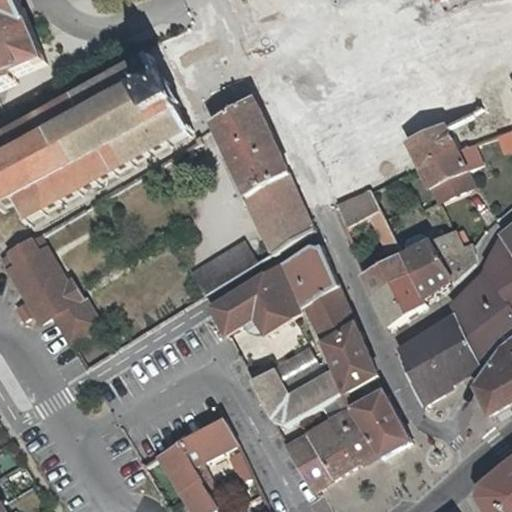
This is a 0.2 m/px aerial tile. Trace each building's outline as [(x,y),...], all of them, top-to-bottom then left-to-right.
[(0,0),(0,95),(20,86),(17,79),(50,66),(21,0),(0,0)] [(0,212),(4,214),(20,206),(30,226),(193,135),(181,116),(184,114),(165,79),(162,80),(152,61),(6,142),(0,145),(0,212)] [(216,128),(263,231),(300,208),(302,198),(258,105),(216,128)] [(424,173),(463,156),(453,134),(450,130),(412,147),(424,173)] [(511,134),(501,139),(508,155),(511,153),(511,134)] [(478,149),(463,156),(424,173),(434,192),(445,187),(452,201),(467,194),(461,180),(469,176),(485,168),(478,149)] [(469,176),(461,180),(467,194),(476,190),(469,176)] [(445,187),(434,192),(441,206),(452,201),(445,187)] [(354,230),(374,220),(385,215),(376,197),(374,192),(344,206),(354,230)] [(318,233),(302,198),(300,208),(263,231),(276,260),(318,233)] [(369,280),(381,303),(419,283),(408,260),(391,223),(386,214),(385,215),(374,220),(396,265),(369,280)] [(466,233),(457,238),(464,251),(477,265),(475,251),(466,233)] [(487,274),(505,299),(511,294),(511,235),(505,242),(487,274)] [(410,245),(415,257),(432,249),(428,238),(423,236),(412,241),(410,245)] [(464,251),(457,238),(432,249),(415,257),(414,257),(435,298),(456,285),(477,265),(464,251)] [(80,303),(69,284),(42,242),(7,263),(39,319),(53,311),(74,346),(104,328),(87,299),(80,303)] [(210,300),(264,267),(252,246),(197,280),(210,300)] [(317,252),(288,270),(309,318),(323,349),(360,332),(326,252),(317,252)] [(414,257),(408,260),(419,283),(430,306),(435,298),(414,257)] [(288,270),(215,314),(229,340),(249,329),(252,335),(261,339),(268,339),(269,341),(309,318),(288,270)] [(511,336),(511,308),(505,299),(487,274),(484,281),(456,309),(461,317),(462,318),(468,328),(480,353),(484,363),(506,342),(511,336)] [(76,280),(69,284),(80,303),(87,299),(76,280)] [(430,306),(419,283),(381,303),(393,332),(430,306)] [(485,367),(490,379),(510,355),(511,353),(511,294),(505,299),(511,308),(511,336),(506,342),(484,363),(487,368),(485,367)] [(445,392),(485,367),(487,368),(484,363),(480,353),(468,328),(462,318),(461,317),(405,352),(428,407),(446,396),(445,392)] [(381,380),(360,332),(323,349),(330,365),(337,381),(345,399),(381,380)] [(495,420),(511,409),(511,353),(510,355),(490,379),(482,392),(495,420)] [(286,389),(279,377),(256,388),(272,419),(289,429),(326,409),(345,399),(337,381),(330,365),(286,389)] [(335,425),(346,443),(366,432),(381,455),(385,462),(415,446),(408,433),(388,397),(335,425)] [(218,511),(195,468),(238,447),(240,446),(226,421),(162,460),(186,501),(192,511),(218,511)] [(356,471),(381,455),(366,432),(346,443),(335,425),(311,438),(337,483),(356,471)] [(317,495),(337,483),(311,438),(290,450),(317,495)] [(241,455),(229,460),(240,488),(252,483),(241,455)] [(511,511),(511,466),(486,487),(484,502),(490,511),(511,511)]
